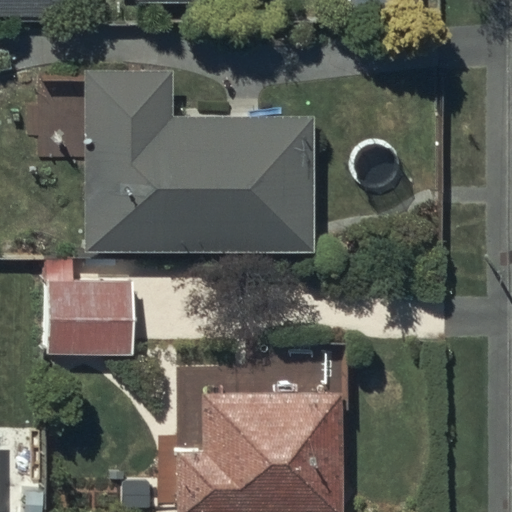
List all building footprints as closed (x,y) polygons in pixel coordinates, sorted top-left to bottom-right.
[(0,0),(0,16),(58,17),(57,0),(0,0)] [(165,69),(79,69),(79,248),(307,248),(307,114),(165,114),(165,69)] [(99,256),(41,256),(41,353),(125,353),(125,280),(99,280),(99,256)] [(334,511),(335,393),(193,392),(193,449),(170,449),(170,511),(334,511)] [(9,511),(9,482),(0,481),(0,511),(9,511)]
